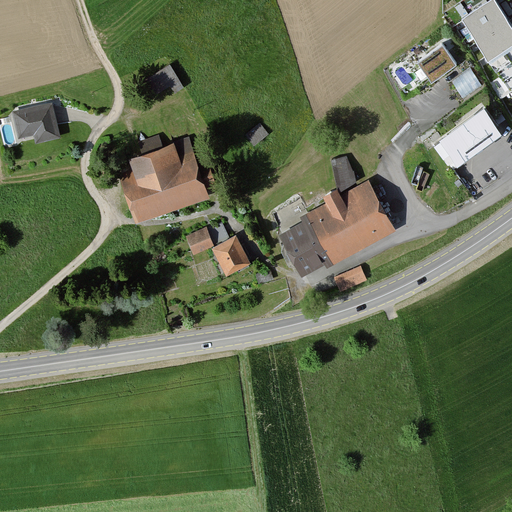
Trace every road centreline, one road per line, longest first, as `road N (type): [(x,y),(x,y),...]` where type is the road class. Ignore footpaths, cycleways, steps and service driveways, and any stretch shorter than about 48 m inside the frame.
road 1 (secondary): [(0,372),(314,320),(420,275),(511,218)]
road 2 (residential): [(511,185),(313,280),(281,273),(223,212),(141,223),(113,216)]
road 3 (residential): [(113,216),(86,179),(88,150),(121,103),(86,13)]
road 4 (residential): [(0,327),(76,265),(113,216)]
